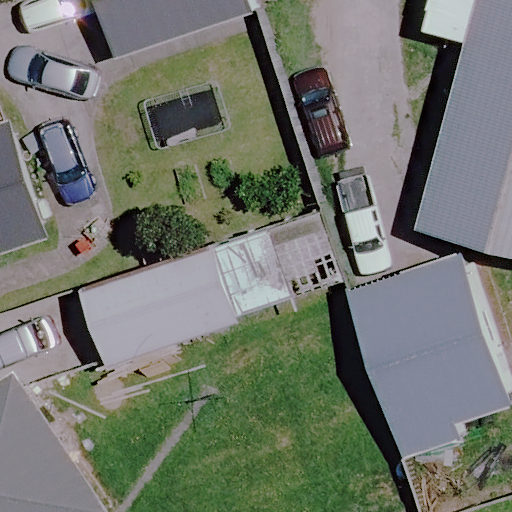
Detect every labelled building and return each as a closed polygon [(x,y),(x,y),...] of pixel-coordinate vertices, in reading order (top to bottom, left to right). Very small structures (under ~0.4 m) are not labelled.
[(252,0),(100,0),(127,67),(259,15),(252,0)] [(474,47),(433,238),(511,255),(511,0),(440,0),(432,38),(474,47)] [(42,113),(0,125),(0,255),(78,232),(42,113)] [(321,215),(86,289),(110,365),(345,292),(321,215)] [(511,386),(469,257),(349,296),(403,459),(511,423),(511,386)] [(0,389),(0,511),(115,511),(25,373),(0,389)]
